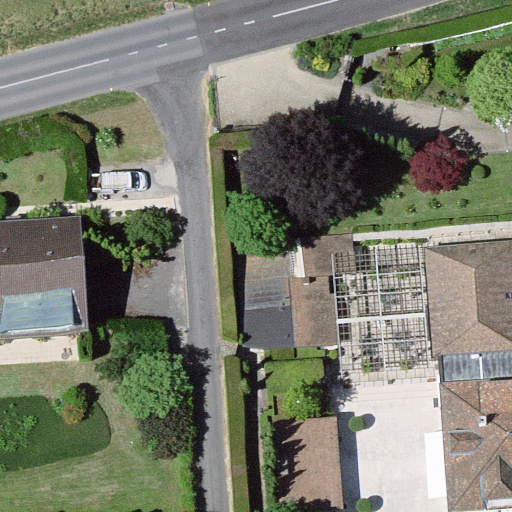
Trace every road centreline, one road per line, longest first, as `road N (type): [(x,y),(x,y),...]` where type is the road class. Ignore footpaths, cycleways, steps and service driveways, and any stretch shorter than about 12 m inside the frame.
road 1 (residential): [(169,44),(197,171),(218,511)]
road 2 (tertiary): [(169,44),(340,0)]
road 3 (tertiary): [(0,89),(169,44)]
